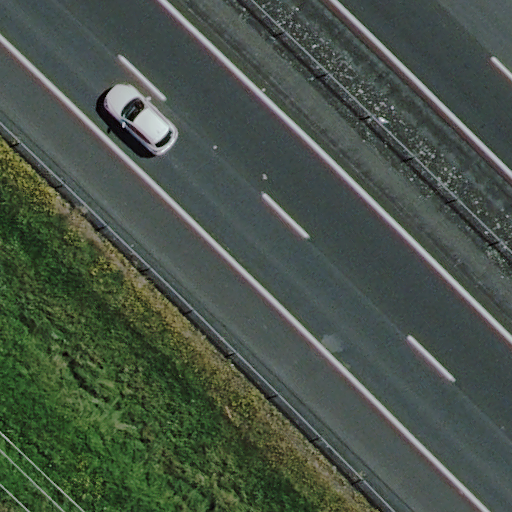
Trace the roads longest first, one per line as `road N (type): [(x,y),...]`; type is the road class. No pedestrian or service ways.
road 1 (motorway): [(511,434),(255,160),(72,0)]
road 2 (motorway): [(426,0),(511,85)]
